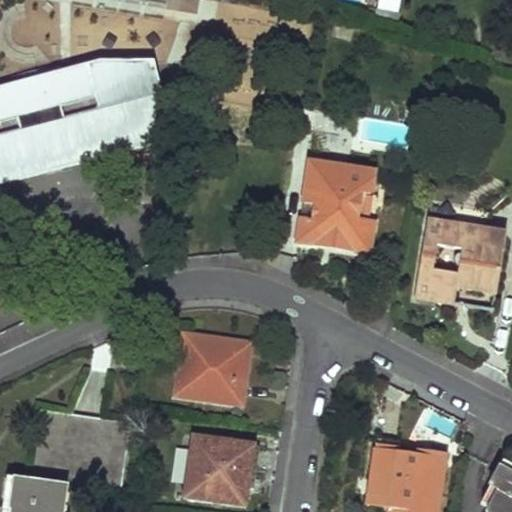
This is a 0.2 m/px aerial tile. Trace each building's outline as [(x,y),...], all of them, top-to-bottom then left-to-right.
[(383,12),(371,10),(370,19),(382,21),(383,12)] [(100,63),(0,88),(0,186),(174,141),(163,96),(155,62),(100,63)] [(374,174),(310,164),(304,204),(315,206),(312,226),(300,224),(297,242),(323,246),(324,240),(344,244),(343,250),(369,254),(378,197),(371,196),(374,174)] [(433,203),(428,236),(425,235),(417,283),(418,284),(416,299),(454,306),(457,289),(497,296),(504,253),(502,252),(505,236),(487,232),(491,214),(433,203)] [(182,336),(172,394),(238,404),(247,346),(182,336)] [(65,511),(69,484),(123,491),(132,420),(42,408),(32,479),(13,476),(8,511),(65,511)] [(193,441),(185,500),(243,507),(247,489),(253,490),(259,450),(193,441)] [(413,464),(390,461),(392,454),(372,450),(365,497),(387,501),(386,511),(394,511),(433,511),(442,456),(415,452),(414,457),(413,464)] [(414,457),(392,454),(390,461),(413,464),(414,457)] [(511,511),(511,478),(509,477),(499,495),(507,498),(500,511),(511,511)]
